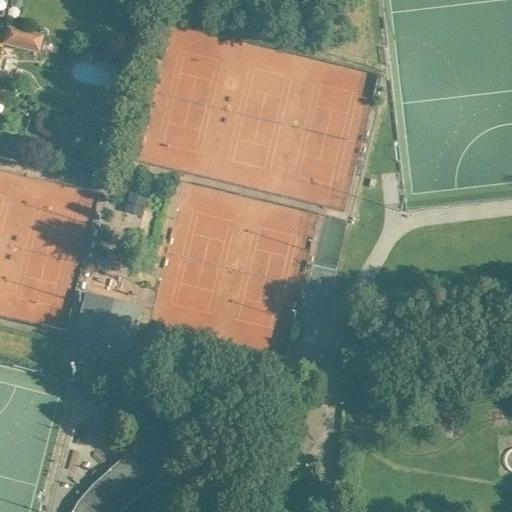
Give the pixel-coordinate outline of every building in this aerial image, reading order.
[(6,31),(3,44),(40,53),(43,41),(6,31)] [(0,155),(9,157),(21,161),(24,149),(0,142),(0,155)] [(133,172),(130,195),(150,197),(153,174),(133,172)] [(132,336),(136,320),(138,315),(87,301),(73,353),(124,366),(129,347),(143,351),(146,340),(132,336)] [(319,331),(323,314),(309,310),(305,327),(319,331)] [(73,511),(148,511),(180,484),(152,454),(137,468),(102,499),(92,488),(78,505),(73,511)]
